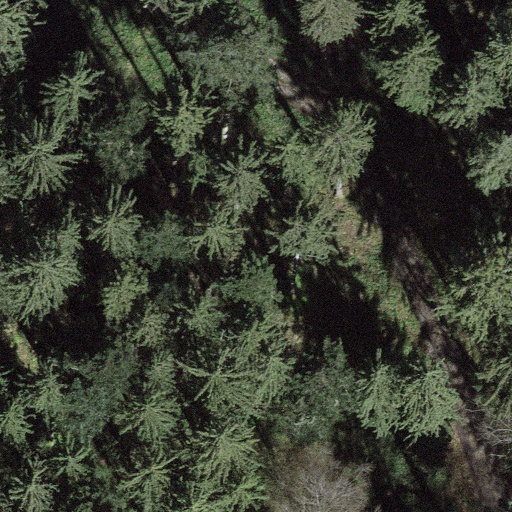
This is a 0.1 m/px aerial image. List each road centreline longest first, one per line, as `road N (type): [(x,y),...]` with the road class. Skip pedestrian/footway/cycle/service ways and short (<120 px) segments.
road 1 (track): [(171,0),(358,129),(401,196),(511,509)]
road 2 (track): [(349,511),(328,253),(306,193),(195,0)]
